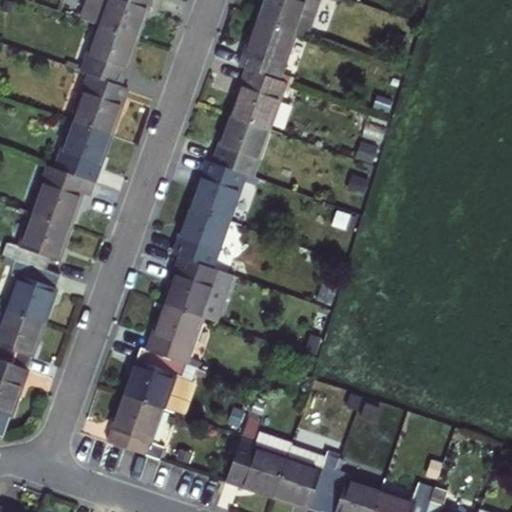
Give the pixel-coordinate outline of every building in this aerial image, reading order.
[(85,0),(79,17),(99,24),(137,37),(150,0),(85,0)] [(310,0),(267,0),(263,15),(301,28),(310,0)] [(301,28),(263,15),(246,61),(253,64),(284,75),(301,28)] [(82,69),(91,73),(121,83),(137,37),(99,24),(82,69)] [(284,75),(253,64),(236,110),(275,124),(291,77),(284,75)] [(91,73),(75,119),(112,132),(129,85),(121,83),(91,73)] [(258,173),(275,124),(236,110),(219,159),(250,170),(258,173)] [(58,167),(85,177),(95,180),(112,132),(75,119),(58,167)] [(250,170),(219,159),(211,156),(195,205),(233,218),(250,170)] [(49,164),(32,211),(69,224),(81,190),(90,194),(95,180),(85,177),(58,167),(49,164)] [(233,218),(195,205),(180,250),(187,253),(218,264),(233,218)] [(32,211),(15,259),(45,270),(49,256),(56,258),(69,224),(32,211)] [(218,264),(187,253),(170,300),(208,314),(224,320),(241,273),(218,264)] [(17,278),(6,309),(44,322),(60,275),(45,270),(15,259),(10,275),(17,278)] [(208,314),(170,300),(154,346),(184,357),(192,360),(208,314)] [(0,360),(27,370),(44,322),(6,309),(0,325),(0,360)] [(168,403),(184,357),(154,346),(146,343),(130,390),(168,403)] [(0,413),(11,417),(27,370),(0,360),(0,413)] [(156,435),(168,403),(130,390),(113,437),(165,456),(170,440),(156,435)] [(275,494),(288,454),(255,443),(256,438),(241,432),(225,477),(275,494)] [(288,454),(275,494),(308,504),(322,509),(327,497),(338,465),(323,460),(328,447),(295,435),(288,454)] [(352,470),(338,465),(327,497),(322,509),(329,511),(374,511),(384,488),(351,476),(352,470)] [(440,487),(435,500),(430,511),(453,511),(447,510),(449,505),(453,491),(440,487)] [(419,500),(384,488),(374,511),(430,511),(435,500),(421,496),(419,500)]
